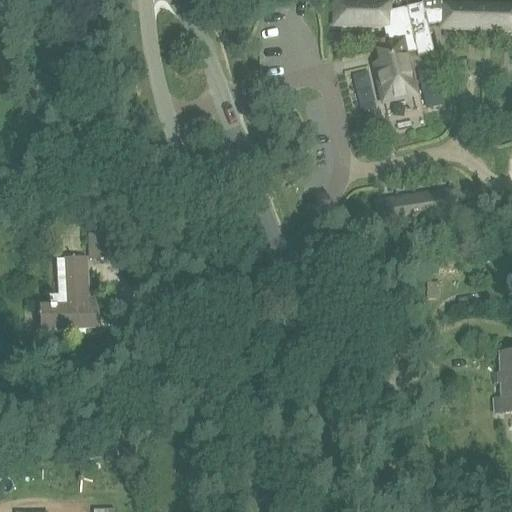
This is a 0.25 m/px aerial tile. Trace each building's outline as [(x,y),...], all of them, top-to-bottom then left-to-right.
[(335,3),(334,29),(384,31),(386,40),(376,43),(378,51),(377,51),(381,67),(376,68),(384,104),(413,97),(404,58),(416,56),(417,60),(434,57),(428,30),(440,28),(440,33),(511,36),(511,10),(441,8),(441,14),(424,14),(423,8),(390,15),(391,6),(335,3)] [(456,219),(453,194),(374,205),(377,230),(456,219)] [(87,238),(89,263),(110,262),(109,237),(87,238)] [(55,263),(57,299),(49,299),(49,309),(39,310),(40,333),(46,333),(46,338),(86,336),(85,330),(98,330),(97,301),(87,301),(85,261),(55,263)] [(459,268),(450,270),(455,292),(464,290),(459,268)] [(511,356),(499,357),(502,416),(511,415),(511,356)]
